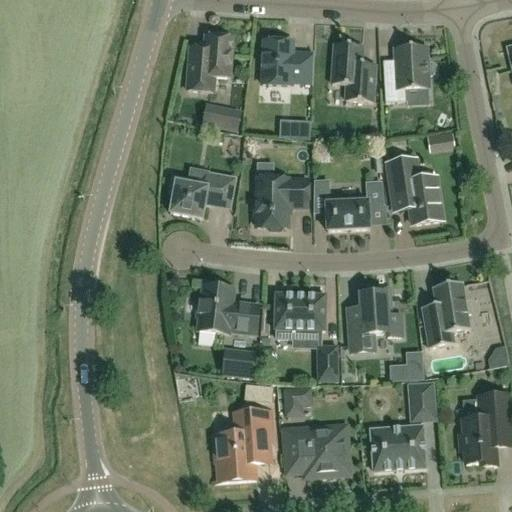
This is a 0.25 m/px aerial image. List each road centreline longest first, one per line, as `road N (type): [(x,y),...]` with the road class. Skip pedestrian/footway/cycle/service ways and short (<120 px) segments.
road 1 (residential): [(181,249),(286,266),(346,265),(426,259),(498,236),(455,6)]
road 2 (tertiary): [(100,511),(82,373),(83,288),(157,0)]
road 3 (residential): [(232,0),(455,6)]
